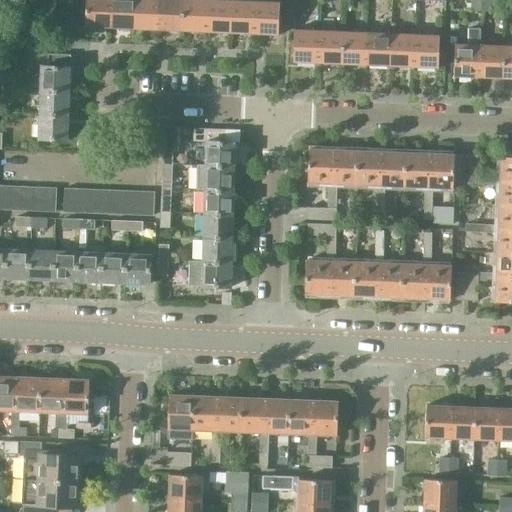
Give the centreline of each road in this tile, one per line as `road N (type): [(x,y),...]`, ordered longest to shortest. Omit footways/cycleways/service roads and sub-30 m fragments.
road 1 (residential): [(511,120),(277,112)]
road 2 (residential): [(268,345),(277,112)]
road 3 (residential): [(277,112),(88,105)]
road 4 (residential): [(122,511),(131,337)]
road 5 (residential): [(374,511),(382,348)]
road 6 (tertiary): [(131,337),(268,345)]
road 7 (tertiary): [(0,332),(131,337)]
road 8 (tertiary): [(382,348),(511,353)]
